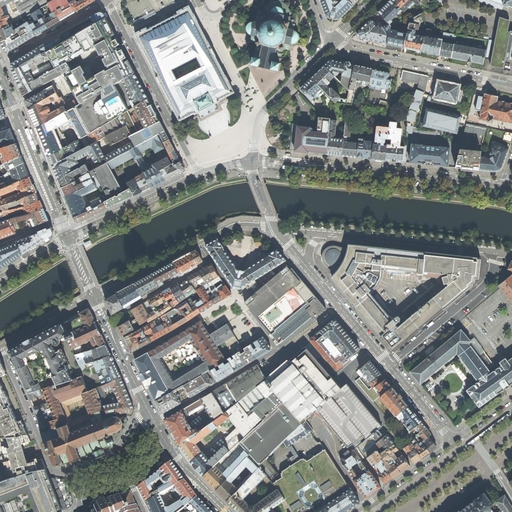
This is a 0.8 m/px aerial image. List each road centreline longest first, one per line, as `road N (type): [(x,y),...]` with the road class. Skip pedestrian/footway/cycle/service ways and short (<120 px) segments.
road 1 (residential): [(311,272),(309,248),(328,237),(496,256),(487,283),(389,364)]
road 2 (tertiary): [(505,185),(254,160)]
road 3 (residential): [(198,175),(107,0)]
road 4 (residential): [(511,85),(331,42)]
road 5 (residential): [(0,347),(51,467),(71,471)]
road 6 (tertiary): [(198,175),(67,236)]
road 7 (residential): [(154,420),(276,349)]
road 8 (residential): [(105,321),(207,261),(196,244)]
road 9 (residential): [(236,294),(124,359)]
road 10 (residential): [(254,160),(269,215),(311,272)]
road 11 (residential): [(0,63),(107,0)]
